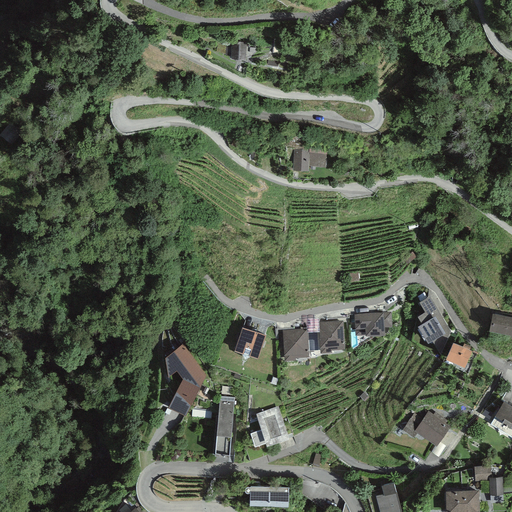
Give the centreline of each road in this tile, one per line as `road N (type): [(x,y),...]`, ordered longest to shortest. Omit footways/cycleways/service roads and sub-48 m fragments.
road 1 (unclassified): [(107,0),(115,14),(157,39),(266,91),(363,100),(379,116),(362,126),(140,100),(118,110),(125,124),(200,125),(243,164),(293,185),(437,182),(511,231)]
road 2 (unclassified): [(358,511),(344,489),(321,474),(241,471),(167,471),(149,483),(157,505),(230,511)]
road 3 (unclassified): [(349,0),(320,15),(223,21),(142,0)]
